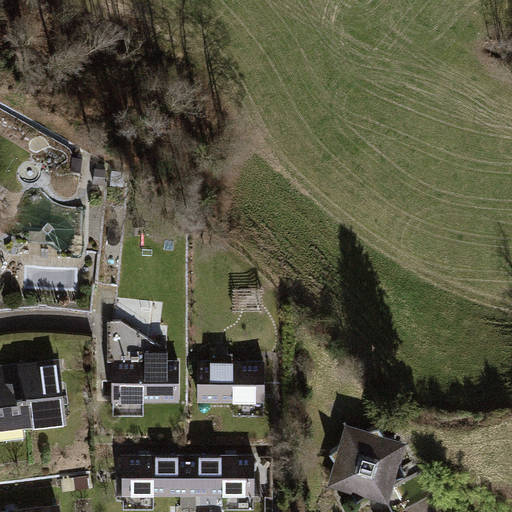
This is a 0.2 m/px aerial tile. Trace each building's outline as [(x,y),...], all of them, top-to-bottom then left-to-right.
[(113,360),(113,414),(144,414),(144,401),(180,401),(180,359),(169,359),(169,350),(146,350),(146,359),(113,360)] [(0,365),(1,377),(0,377),(0,430),(68,422),(65,401),(69,401),(67,379),(63,379),(60,358),(0,365)] [(266,359),(198,359),(198,400),(266,400),(266,359)] [(347,423),(340,446),(331,451),(336,460),(329,484),(353,491),(358,501),(368,496),(391,503),(398,480),(407,475),(402,465),(409,441),(386,434),(381,425),(371,430),(347,423)] [(188,494),(188,450),(121,450),(121,494),(188,494)] [(255,494),(255,450),(188,450),(188,494),(255,494)] [(61,511),(61,503),(0,510),(0,511),(61,511)]
